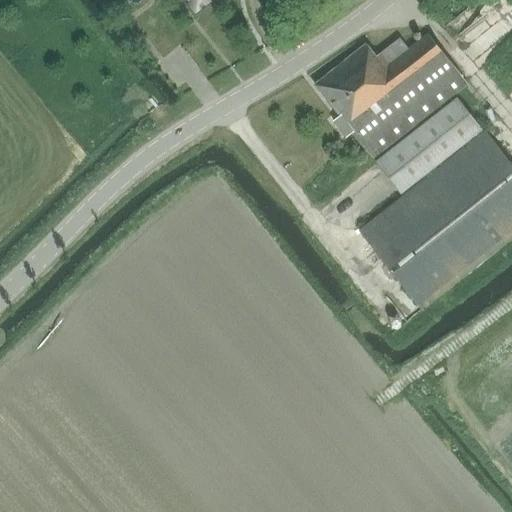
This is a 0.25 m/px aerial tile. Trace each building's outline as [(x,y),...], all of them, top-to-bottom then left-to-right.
[(183,0),(195,14),(213,0),(183,0)] [(446,25),(471,5),(467,0),(463,0),(440,18),(446,25)] [(315,84),(340,116),(334,121),(347,138),(353,133),(373,159),(468,84),(428,34),(409,49),(400,38),(376,56),(366,44),(315,84)] [(457,98),(376,162),(401,195),(483,130),(457,98)] [(422,310),(511,238),(511,164),(485,131),(360,231),(422,310)]
